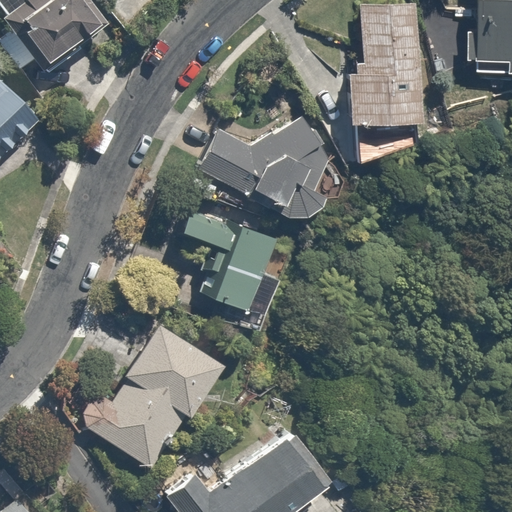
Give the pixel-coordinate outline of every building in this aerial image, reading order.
[(109,29),(87,0),(21,0),(27,8),(12,19),(50,71),(109,29)] [(511,0),(482,0),(482,33),(470,33),(470,62),(477,62),(477,74),(511,74),(511,0)] [(355,79),(348,79),(348,135),(417,135),(417,11),(361,11),(361,68),(355,68),(355,79)] [(0,144),(29,119),(0,85),(0,144)] [(214,132),(194,172),(313,232),(327,204),(312,196),(342,137),(293,112),(279,140),(266,134),(256,154),(214,132)] [(247,321),(276,250),(244,237),(191,215),(182,238),(218,253),(209,275),(222,280),(211,306),(247,321)] [(186,430),(222,366),(155,328),(94,435),(151,467),(176,424),(186,430)] [(209,490),(200,477),(167,499),(175,511),(302,511),(333,491),(294,433),(209,490)] [(22,511),(15,503),(2,511),(22,511)]
